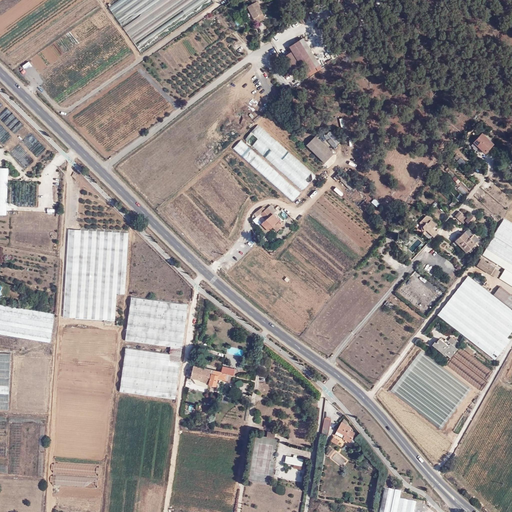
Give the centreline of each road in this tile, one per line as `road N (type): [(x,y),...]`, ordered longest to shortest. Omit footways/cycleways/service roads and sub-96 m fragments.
road 1 (primary): [(0,70),(197,265),(325,365)]
road 2 (track): [(206,273),(192,305),(166,511)]
road 3 (track): [(24,95),(36,84),(61,109),(73,106),(218,3)]
road 4 (unclassified): [(432,475),(458,446),(511,345)]
road 5 (residential): [(338,375),(323,395),(305,511)]
road 6 (residential): [(325,365),(415,261)]
road 7 (primary): [(338,375),(432,475)]
road 8 (track): [(103,0),(5,76)]
